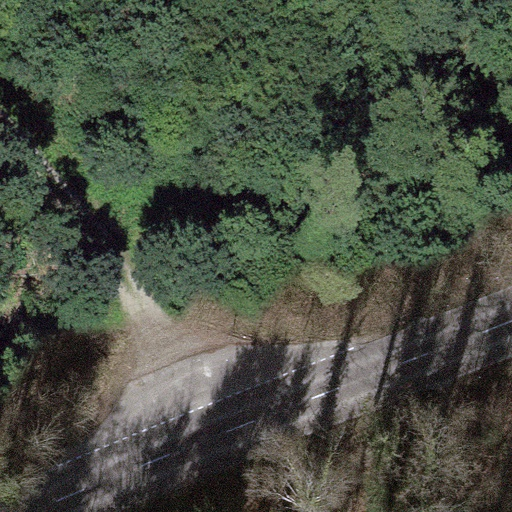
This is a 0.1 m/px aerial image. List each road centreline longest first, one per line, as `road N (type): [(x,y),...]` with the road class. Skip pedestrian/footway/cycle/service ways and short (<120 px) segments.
road 1 (secondary): [(511,320),(34,511)]
road 2 (track): [(0,113),(109,249),(210,438)]
